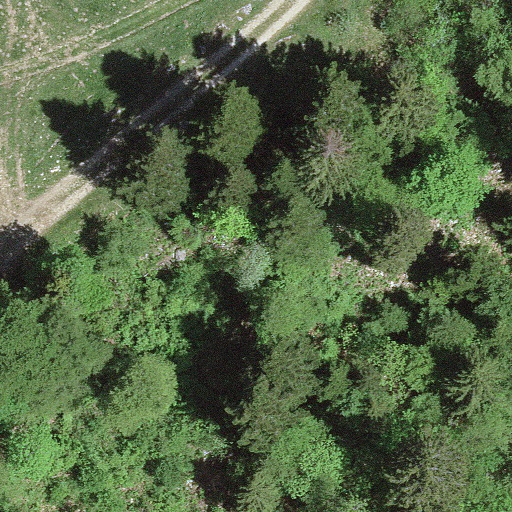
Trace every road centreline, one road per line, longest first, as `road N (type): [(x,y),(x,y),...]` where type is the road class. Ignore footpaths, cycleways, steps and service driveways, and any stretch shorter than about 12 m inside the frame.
road 1 (track): [(0,273),(300,0)]
road 2 (track): [(0,86),(166,18),(238,0)]
